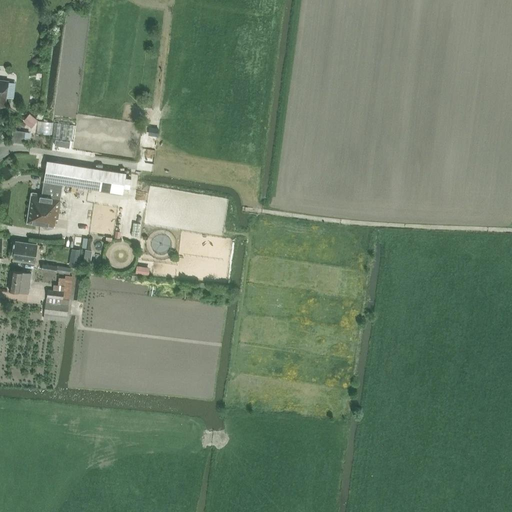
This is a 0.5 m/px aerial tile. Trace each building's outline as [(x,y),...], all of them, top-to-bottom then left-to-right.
[(0,105),(5,107),(9,82),(0,80),(0,105)] [(32,116),(25,124),(31,129),(38,121),(32,116)] [(51,135),(52,123),(39,121),(37,133),(51,135)] [(74,125),(54,123),(53,138),(72,140),(74,125)] [(76,126),(75,134),(84,135),(85,127),(76,126)] [(48,161),(44,181),(63,184),(75,186),(83,188),(87,167),(48,161)] [(123,194),(126,173),(87,167),(83,188),(123,194)] [(32,193),(27,223),(55,227),(56,220),(58,221),(61,200),(60,200),(63,184),(44,181),(42,194),(32,193)] [(37,246),(17,243),(14,261),(34,264),(37,246)] [(86,243),(86,258),(93,259),(94,244),(86,243)] [(70,258),(78,260),(80,250),(72,249),(70,258)] [(139,259),(137,266),(151,269),(152,262),(139,259)] [(56,264),(43,263),(42,269),(55,271),(56,264)] [(71,267),(58,265),(57,272),(70,274),(71,267)] [(13,271),(10,291),(28,294),(31,273),(13,271)] [(48,289),(44,319),(66,322),(68,306),(69,306),(73,277),(65,276),(65,278),(59,277),(58,284),(53,284),(53,290),(48,289)]
